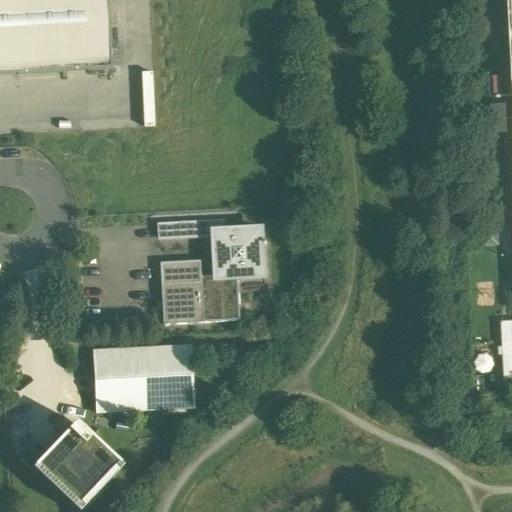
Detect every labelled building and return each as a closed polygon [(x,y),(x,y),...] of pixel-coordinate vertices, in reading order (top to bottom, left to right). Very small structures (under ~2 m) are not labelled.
[(0,0),(0,79),(114,75),(111,0),(0,0)] [(224,223),(159,226),(160,240),(215,237),(215,233),(225,233),(224,223)] [(225,233),(215,233),(215,237),(217,277),(217,281),(225,281),(238,280),(265,279),(263,245),(265,245),(265,243),(263,243),(262,231),(225,233)] [(217,277),(201,278),(201,284),(201,294),(203,294),(226,293),(225,281),(217,281),(217,277)] [(203,294),(204,324),(240,322),(238,280),(225,281),(226,293),(203,294)] [(201,284),(162,286),(165,326),(204,324),(203,294),(201,294),(201,284)] [(506,382),(511,381),(511,323),(503,324),(506,382)] [(193,350),(92,354),(94,415),(196,411),(193,350)] [(45,457),(33,469),(34,469),(31,472),(73,511),(81,511),(122,469),(119,467),(75,425),(45,457)] [(33,446),(19,460),(31,472),(34,469),(33,469),(45,457),(33,446)]
